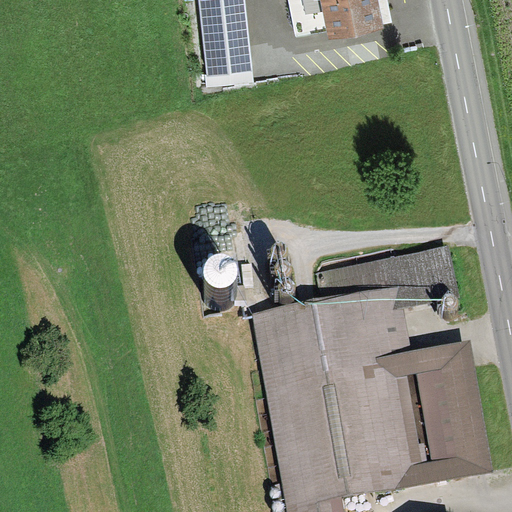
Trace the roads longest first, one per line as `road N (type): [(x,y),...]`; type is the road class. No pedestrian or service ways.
road 1 (tertiary): [(499,274),(445,0)]
road 2 (unknown): [(486,208),(315,217)]
